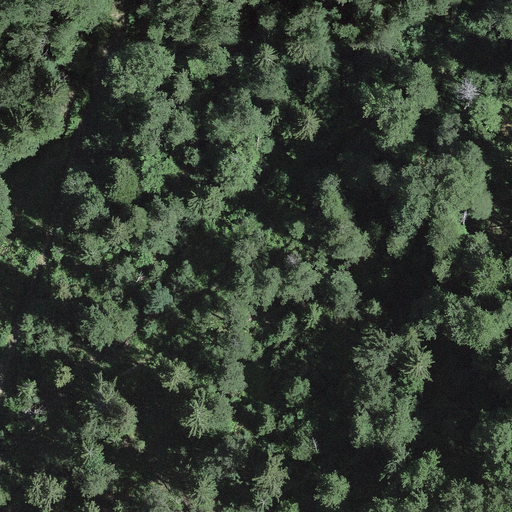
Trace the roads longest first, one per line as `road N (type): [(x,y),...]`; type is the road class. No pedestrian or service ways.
road 1 (track): [(0,465),(181,316),(272,208),(483,0)]
road 2 (track): [(0,376),(123,0)]
